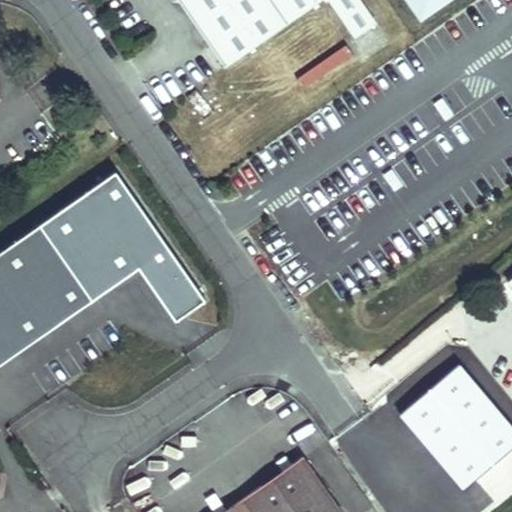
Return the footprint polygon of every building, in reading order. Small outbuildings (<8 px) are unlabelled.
[(178,0),(225,67),(320,0),(328,0),(355,37),(376,23),(360,0),(178,0)] [(407,0),(420,18),(446,0),(407,0)] [(443,98),(434,104),(445,120),(454,114),(443,98)] [(392,169),(383,175),(395,191),(403,185),(392,169)] [(105,172),(41,216),(84,279),(148,234),(105,172)] [(0,363),(93,299),(41,223),(0,252),(0,363)] [(465,493),(511,451),(511,425),(460,367),(400,419),(465,493)] [(342,511),(303,455),(222,511),(342,511)] [(276,462),(282,470),(292,463),(286,455),(276,462)]
